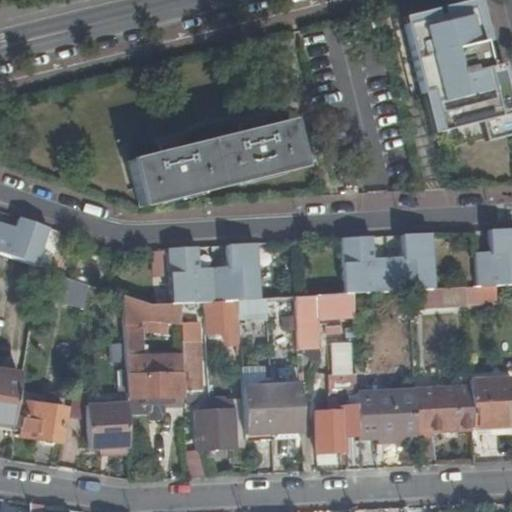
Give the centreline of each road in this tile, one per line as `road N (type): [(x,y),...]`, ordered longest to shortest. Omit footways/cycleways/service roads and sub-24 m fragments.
road 1 (residential): [(0,187),(140,228),(511,211)]
road 2 (residential): [(0,479),(124,499),(511,480)]
road 3 (tertiary): [(193,0),(0,47)]
